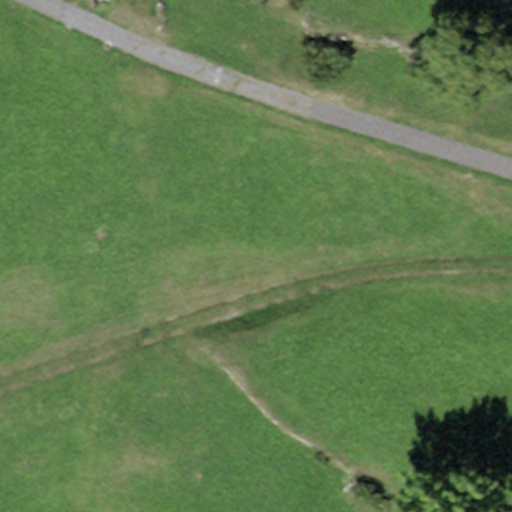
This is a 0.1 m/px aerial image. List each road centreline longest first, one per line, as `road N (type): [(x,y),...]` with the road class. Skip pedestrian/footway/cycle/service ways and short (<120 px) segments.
road 1 (track): [(9,0),(227,93),(511,181)]
road 2 (track): [(0,408),(396,285),(511,282)]
